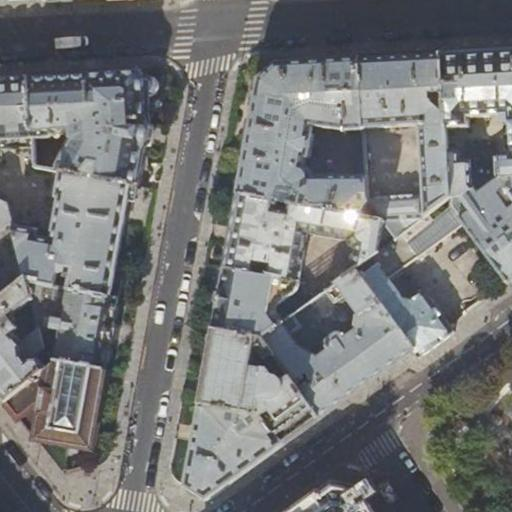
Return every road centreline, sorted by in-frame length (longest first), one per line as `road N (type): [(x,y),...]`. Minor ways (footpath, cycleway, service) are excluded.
road 1 (residential): [(132,511),(217,27)]
road 2 (tertiary): [(217,27),(511,11)]
road 3 (tertiary): [(0,41),(217,27)]
road 4 (residential): [(511,318),(364,426)]
road 5 (residential): [(364,426),(236,511)]
